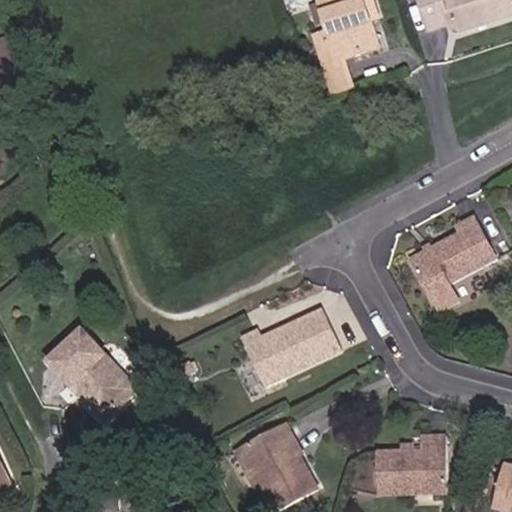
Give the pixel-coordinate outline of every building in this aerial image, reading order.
[(373,24),(370,13),(377,11),(373,0),(320,0),(331,33),(316,38),(327,73),(347,66),(345,62),(382,50),(373,24)] [(511,17),(511,0),(420,0),(430,30),(449,24),(450,27),(462,33),(511,17)] [(380,21),(377,11),(370,13),(373,24),(380,21)] [(18,71),(5,38),(0,39),(0,104),(13,99),(4,76),(18,71)] [(358,91),(350,65),(347,66),(327,73),(335,98),(358,91)] [(27,93),(18,71),(4,76),(13,99),(27,93)] [(460,231),(463,237),(415,262),(444,314),(461,303),(454,290),(497,265),(475,223),(460,231)] [(344,352),(326,312),(265,340),(262,333),(245,341),(267,388),(344,352)] [(140,392),(85,332),(50,364),(74,390),(79,385),(110,420),(140,392)] [(197,375),(192,363),(181,369),(186,380),(197,375)] [(110,420),(79,385),(74,390),(105,425),(110,420)] [(303,475),(295,459),(301,456),(286,427),(244,451),(263,487),(276,511),(281,511),(320,491),(310,472),(303,475)] [(449,490),(448,438),(423,438),(423,454),(415,454),(404,454),(379,454),(380,495),(415,495),(415,490),(449,490)] [(415,454),(414,445),(404,445),(404,454),(415,454)] [(263,487),(244,451),(237,454),(257,489),(263,487)] [(0,492),(13,487),(0,456),(0,492)] [(310,472),(301,456),(295,459),(303,475),(310,472)] [(504,511),(511,511),(511,468),(507,467),(495,510),(504,511)]
